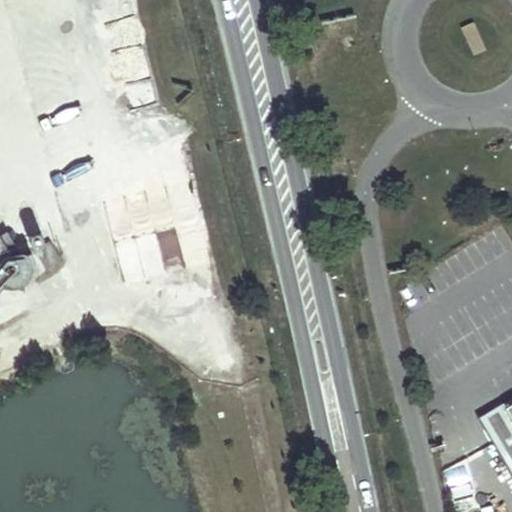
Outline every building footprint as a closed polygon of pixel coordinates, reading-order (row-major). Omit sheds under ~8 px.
[(486,50),(474,24),(462,30),(474,56),(486,50)] [(34,250),(45,270),(62,260),(50,240),(34,250)] [(0,283),(8,279),(0,263),(0,283)] [(511,407),(488,421),(500,443),(511,436),(511,407)] [(511,436),(500,443),(511,463),(511,436)] [(461,509),(484,501),(476,476),(452,484),(461,509)]
